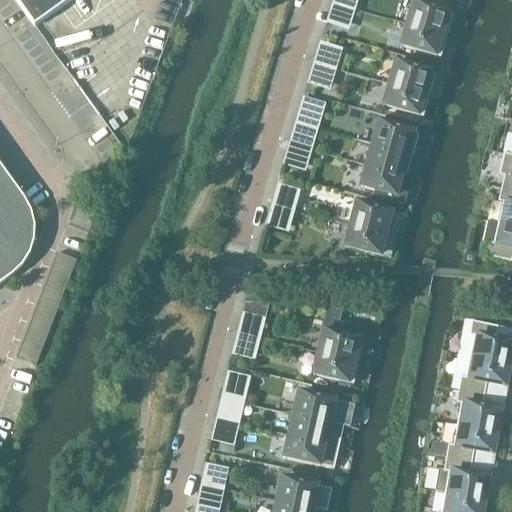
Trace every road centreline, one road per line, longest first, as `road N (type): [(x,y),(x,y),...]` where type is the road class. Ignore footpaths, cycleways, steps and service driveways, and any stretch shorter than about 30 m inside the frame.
road 1 (residential): [(312,0),(234,262),(173,511)]
road 2 (residential): [(92,170),(0,40)]
